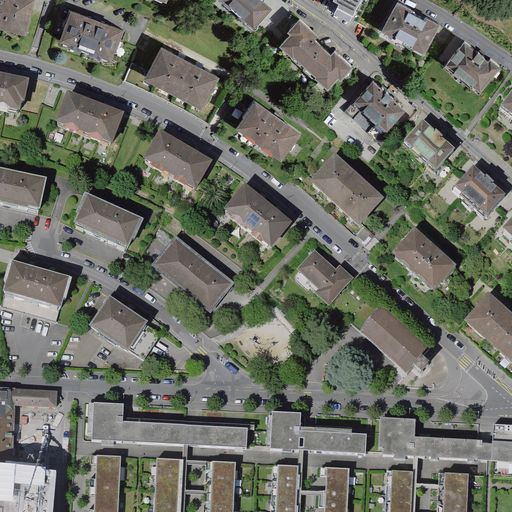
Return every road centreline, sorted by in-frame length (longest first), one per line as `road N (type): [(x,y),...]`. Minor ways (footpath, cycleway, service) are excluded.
road 1 (residential): [(0,54),(142,102),(207,139),(322,225),(511,402)]
road 2 (residential): [(221,393),(511,407)]
road 3 (residential): [(511,179),(298,0)]
road 4 (residential): [(221,393),(219,366),(150,305),(57,259),(44,243)]
road 5 (residential): [(0,383),(221,393)]
